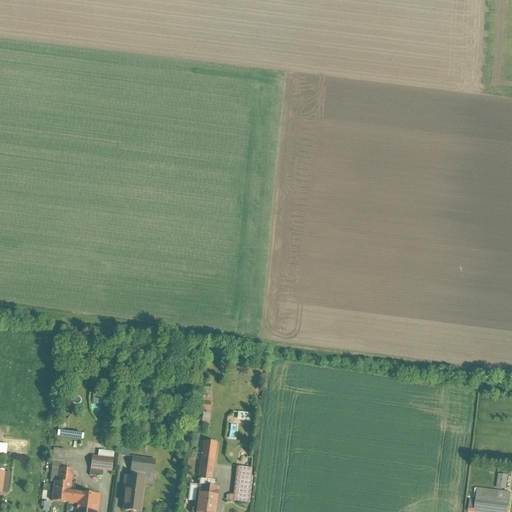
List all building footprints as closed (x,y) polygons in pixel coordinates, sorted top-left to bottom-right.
[(237,413),(236,421),(250,423),(251,415),(237,413)] [(200,502),(198,511),(219,511),(223,487),(219,487),(220,481),(215,481),(221,443),(206,441),(199,484),(194,483),(191,501),(200,502)] [(97,457),(91,457),(89,477),(102,478),(102,472),(111,473),(114,453),(98,451),(97,457)] [(145,478),(145,482),(154,483),(158,459),(132,455),(129,476),(145,478)] [(236,495),(229,494),(229,500),(252,503),(258,459),(241,457),(236,495)] [(51,503),(69,505),(73,471),(55,469),(51,503)] [(472,500),(470,511),(511,511),(511,491),(509,491),(511,475),(501,474),(499,490),(480,487),(479,500),(472,500)] [(129,476),(125,475),(123,490),(127,491),(124,510),(135,511),(140,511),(145,482),(145,478),(129,476)] [(96,511),(98,497),(78,494),(75,511),(96,511)]
